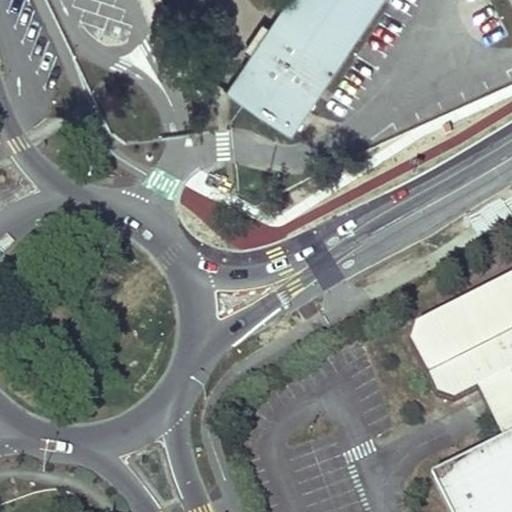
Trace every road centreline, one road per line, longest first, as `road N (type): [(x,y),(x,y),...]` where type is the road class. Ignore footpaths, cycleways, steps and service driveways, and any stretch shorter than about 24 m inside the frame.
road 1 (secondary): [(194,358),(452,199),(476,174)]
road 2 (secondary): [(476,174),(444,182),(284,264),(228,277),(186,273)]
road 3 (secondary): [(186,273),(142,222),(70,201)]
road 4 (secondary): [(70,201),(17,144),(0,101)]
